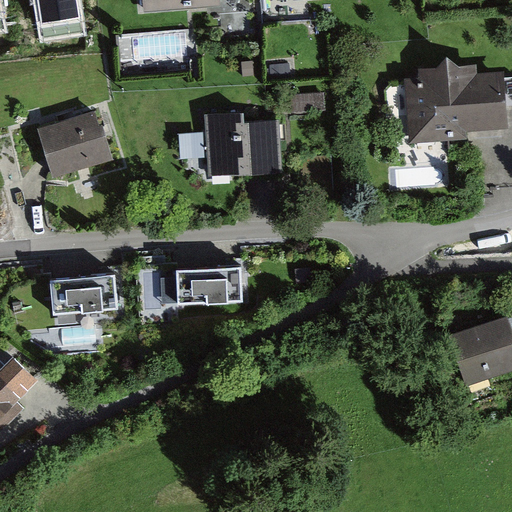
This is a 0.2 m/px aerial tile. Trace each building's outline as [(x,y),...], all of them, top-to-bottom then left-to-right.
[(72,0),(3,0),(4,9),(73,2),(72,0)] [(143,0),(144,13),(221,7),(221,0),(143,0)] [(221,0),(221,7),(223,37),(256,35),(255,19),(309,15),(308,0),(295,1),(295,0),(221,0)] [(430,82),(404,84),(409,149),(469,144),(468,132),(511,129),(511,92),(511,75),(481,77),(480,65),(429,69),(430,82)] [(297,92),(298,109),(333,106),(332,89),(297,92)] [(106,112),(45,130),(59,180),(121,162),(106,112)] [(257,113),(210,116),(211,134),(192,136),(193,162),(211,161),(213,186),(234,184),(233,177),(289,174),(286,124),(257,126),(257,113)] [(335,160),(303,162),(306,210),(337,208),(335,160)] [(255,267),(177,269),(178,312),(257,309),(255,267)] [(129,271),(52,274),(54,315),(131,312),(129,271)] [(511,322),(456,341),(472,389),(511,375),(511,322)] [(0,434),(19,415),(16,411),(31,395),(8,373),(0,381),(0,434)]
